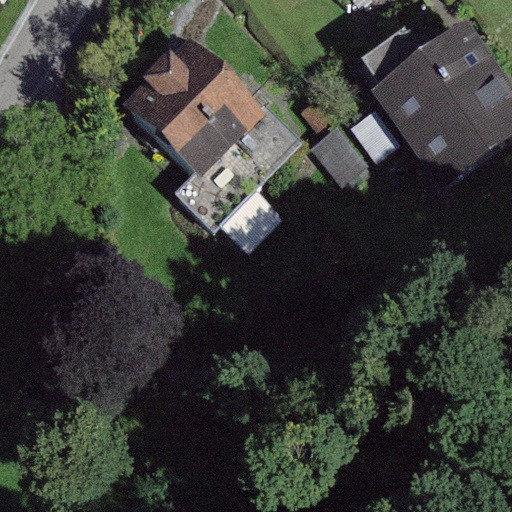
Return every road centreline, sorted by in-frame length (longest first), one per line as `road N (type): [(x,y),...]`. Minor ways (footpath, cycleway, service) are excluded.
road 1 (track): [(37,66),(77,272),(141,363),(246,378),(511,302)]
road 2 (residential): [(75,0),(0,121)]
